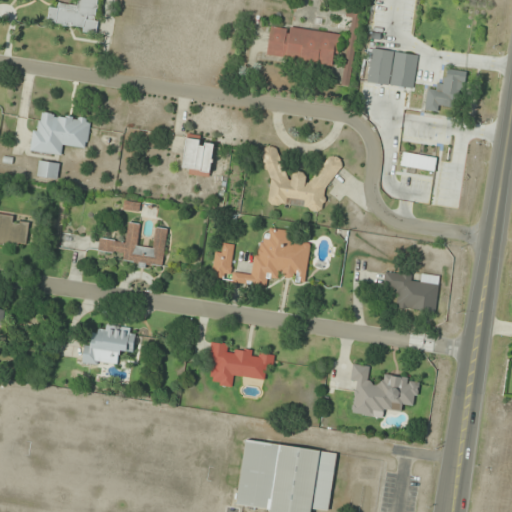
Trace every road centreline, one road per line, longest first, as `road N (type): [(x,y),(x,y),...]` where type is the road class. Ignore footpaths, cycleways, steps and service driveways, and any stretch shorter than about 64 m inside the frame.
road 1 (residential): [(494,238),(397,226),(377,214),(367,193),(375,156),(369,137),(337,113),(0,62)]
road 2 (residential): [(478,356),(0,280)]
road 3 (secondary): [(455,511),(511,132)]
